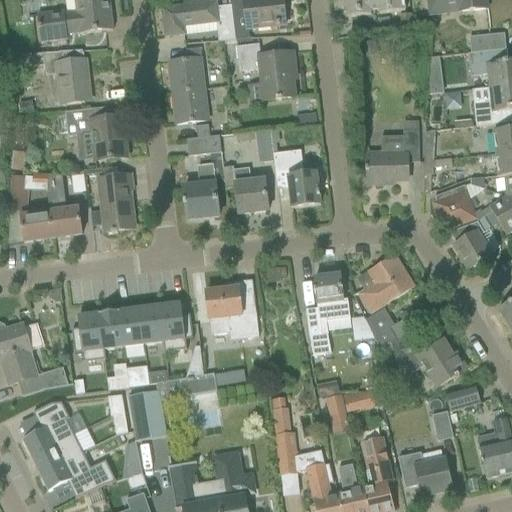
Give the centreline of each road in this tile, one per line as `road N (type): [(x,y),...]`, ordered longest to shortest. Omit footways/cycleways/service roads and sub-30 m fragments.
road 1 (residential): [(168,261),(136,0)]
road 2 (residential): [(344,241),(315,0)]
road 3 (residential): [(344,241),(168,261)]
road 4 (residential): [(168,261),(0,282)]
road 5 (residential): [(461,314),(414,235),(344,241)]
